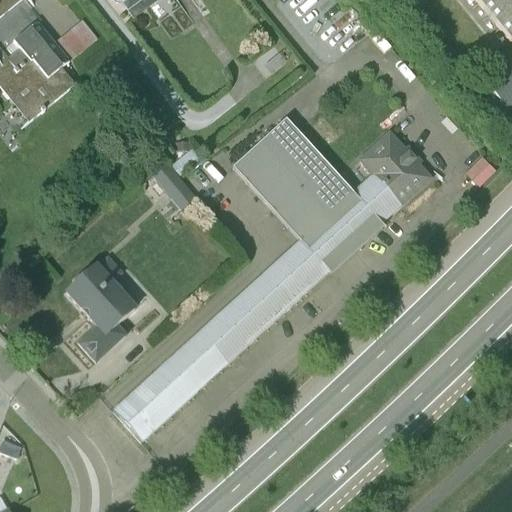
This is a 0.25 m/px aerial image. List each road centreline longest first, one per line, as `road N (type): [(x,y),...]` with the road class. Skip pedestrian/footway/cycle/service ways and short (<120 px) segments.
road 1 (primary): [(511,225),(206,511)]
road 2 (primary): [(291,511),(511,305)]
road 3 (unknown): [(327,82),(218,166),(212,185),(219,200),(267,249)]
road 4 (unknown): [(327,82),(377,60),(479,174)]
road 5 (unknown): [(90,0),(176,112),(201,123),(225,103)]
road 6 (residential): [(0,369),(71,443),(88,470),(91,511)]
